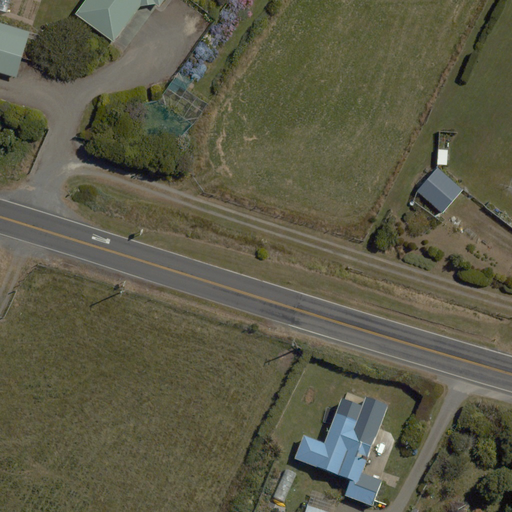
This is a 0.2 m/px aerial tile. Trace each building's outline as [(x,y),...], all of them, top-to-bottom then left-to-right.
[(0,0),(0,17),(4,19),(9,0),(0,0)] [(79,0),(61,26),(100,54),(129,13),(141,22),(156,0),(79,0)] [(33,34),(0,23),(0,77),(18,83),(33,34)] [(437,168),(419,187),(444,211),(462,193),(437,168)] [(313,418),(283,471),(344,493),(371,436),(313,418)]
